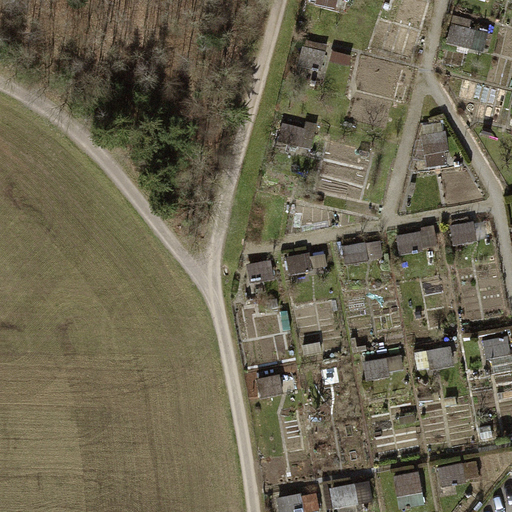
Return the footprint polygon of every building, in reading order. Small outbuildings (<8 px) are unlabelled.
[(456,18),(451,41),(487,49),(492,26),(456,18)] [(307,39),(300,61),(322,68),(329,46),(307,39)] [(318,148),(316,120),(285,122),(287,150),(318,148)] [(449,126),(431,127),(434,162),(451,161),(449,126)] [(457,244),(481,240),(477,220),(454,224),(457,244)] [(399,231),(401,250),(441,247),(439,228),(399,231)] [(350,262),(386,257),(384,238),(347,243),(350,262)] [(292,272),(331,266),(328,248),(289,254),(292,272)] [(253,280),(278,275),(274,258),(250,262),(253,280)] [(488,357),(511,350),(511,334),(511,332),(484,340),(488,357)] [(420,368),(457,364),(455,344),(418,348),(420,368)] [(366,357),(368,375),(407,370),(405,352),(366,357)] [(467,481),(466,464),(442,466),(443,482),(467,481)] [(396,473),(403,508),(429,503),(422,468),(396,473)] [(280,496),(282,511),(322,511),(319,490),(280,496)]
